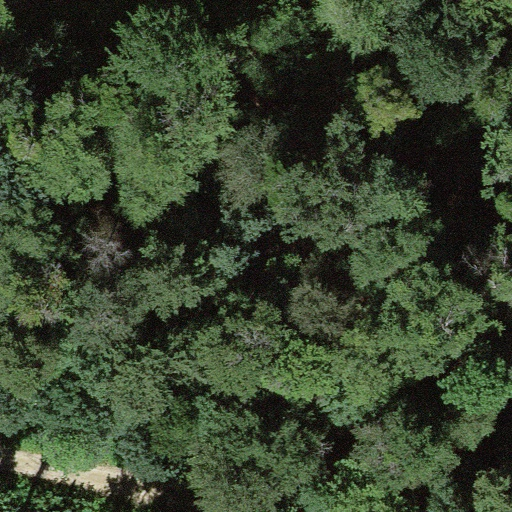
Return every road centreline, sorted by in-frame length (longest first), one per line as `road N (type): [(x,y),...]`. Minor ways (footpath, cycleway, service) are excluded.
road 1 (track): [(0,455),(345,511)]
road 2 (track): [(251,0),(0,18)]
